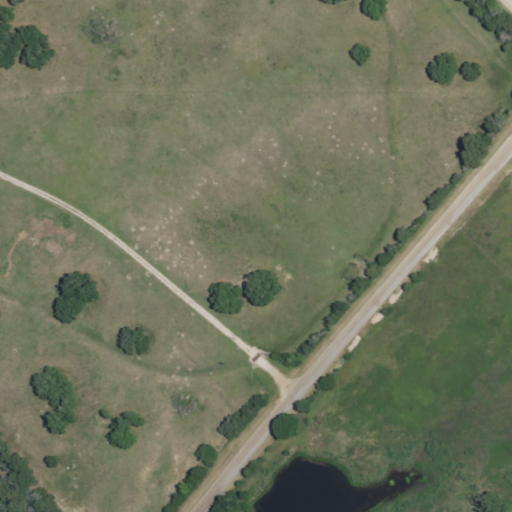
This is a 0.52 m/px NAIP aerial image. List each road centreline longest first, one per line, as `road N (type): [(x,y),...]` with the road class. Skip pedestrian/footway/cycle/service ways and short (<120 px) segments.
road 1 (tertiary): [(196,511),(511,140)]
road 2 (residential): [(340,339),(208,315),(93,227),(0,173)]
